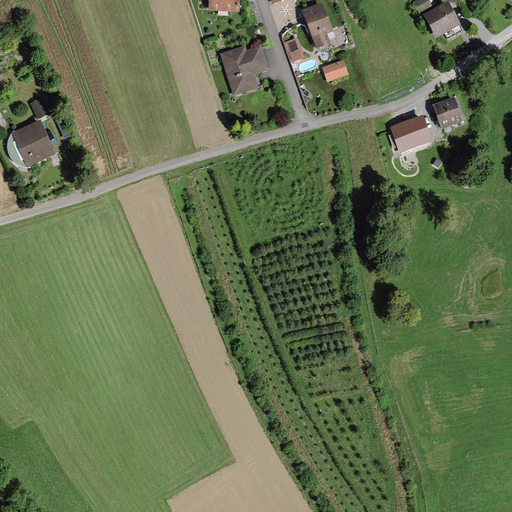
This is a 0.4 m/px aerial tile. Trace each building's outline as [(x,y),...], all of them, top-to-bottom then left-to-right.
[(239,0),(208,0),(208,10),(239,11),(239,0)] [(416,0),(413,2),(419,14),(433,6),(430,0),(416,0)] [(465,30),(449,0),(424,13),(437,38),(443,35),(446,40),(465,30)] [(322,3),(302,11),(316,47),(330,42),(329,39),(335,37),(322,3)] [(297,39),(284,43),(291,63),(304,58),(297,39)] [(244,49),(222,56),(234,94),(254,88),(250,76),(266,72),(259,50),(246,54),(244,49)] [(344,60),(322,68),(327,82),(349,75),(344,60)] [(463,121),(454,97),(433,104),(442,128),(463,121)] [(40,101),(31,105),(37,119),(46,115),(40,101)] [(407,121),(391,126),(394,134),(390,136),(394,148),(399,146),(401,153),(432,142),(422,115),(407,121)] [(38,124),(13,135),(28,167),(52,157),(38,124)]
